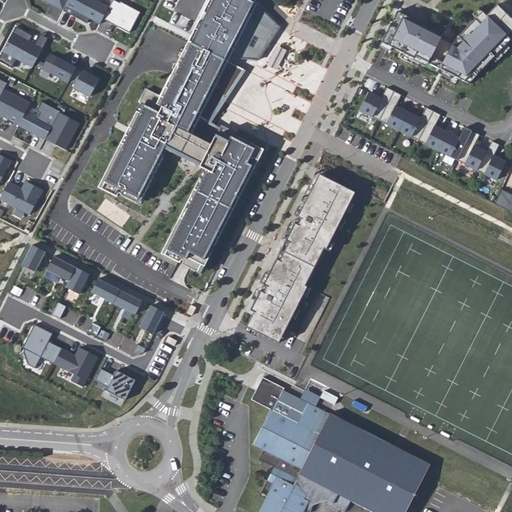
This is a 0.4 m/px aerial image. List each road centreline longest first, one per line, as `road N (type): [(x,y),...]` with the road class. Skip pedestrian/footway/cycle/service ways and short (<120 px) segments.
road 1 (residential): [(14,313),(32,312),(130,363),(146,360),(166,322),(196,338)]
road 2 (residential): [(292,155),(196,338)]
road 3 (residential): [(341,59),(497,133),(511,120)]
